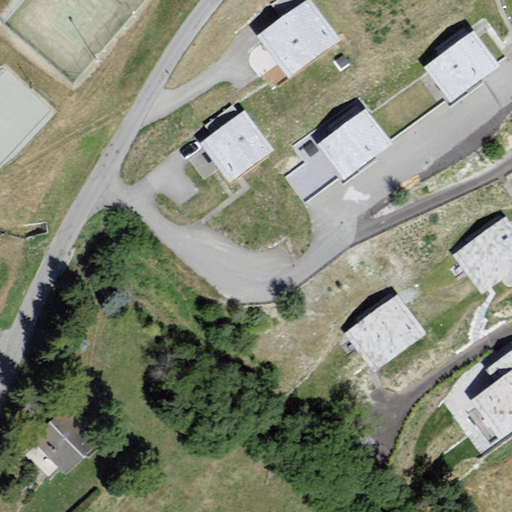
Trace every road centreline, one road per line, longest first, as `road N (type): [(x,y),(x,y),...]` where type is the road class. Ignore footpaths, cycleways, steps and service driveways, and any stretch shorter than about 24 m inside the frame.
road 1 (residential): [(96,179),(260,274),(434,196),(511,150)]
road 2 (residential): [(511,325),(422,385),(397,412),(382,448)]
